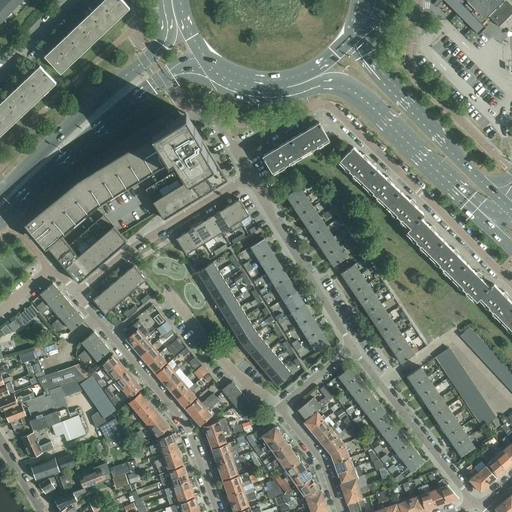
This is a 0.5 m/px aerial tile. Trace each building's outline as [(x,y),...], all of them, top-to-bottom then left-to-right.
[(1,0),(0,0),(0,16),(3,20),(12,11),(1,0)] [(18,0),(1,0),(12,11),(21,2),(18,0)] [(122,0),(103,0),(102,1),(118,18),(130,7),(122,0)] [(450,0),(458,7),(464,0),(472,0),(475,2),(499,27),(511,13),(511,5),(506,0),(450,0)] [(102,1),(91,12),(107,29),(118,18),(102,1)] [(91,12),(79,23),(95,40),(107,29),(91,12)] [(79,23),(68,34),(84,51),(95,40),(79,23)] [(68,34),(56,45),(72,62),(84,51),(68,34)] [(72,62),(56,45),(45,56),(61,73),(72,62)] [(40,65),(29,76),(45,93),(56,82),(40,65)] [(29,76),(17,87),(33,104),(45,93),(29,76)] [(17,87),(6,98),(22,115),(33,104),(17,87)] [(6,98),(0,102),(0,114),(10,126),(22,115),(6,98)] [(228,180),(186,113),(78,179),(25,223),(46,247),(47,246),(79,283),(127,241),(114,225),(78,255),(61,235),(96,205),(169,160),(183,181),(174,186),(175,187),(153,201),(164,219),(228,180)] [(0,114),(0,135),(10,126),(0,114)] [(302,132),(291,139),(301,155),(312,148),(313,149),(318,146),(317,145),(329,138),(319,122),(307,129),(306,127),(301,130),(302,132)] [(274,149),(263,156),(272,172),(284,165),(285,166),(289,163),(290,163),(289,162),(301,155),(291,139),(279,146),(278,144),(273,146),(274,149)] [(364,183),(377,169),(367,160),(369,158),(365,154),(363,156),(353,146),(340,160),(350,169),(350,170),(354,174),(355,174),(364,183)] [(377,169),(364,183),(374,192),(373,192),(378,197),(378,196),(388,205),(401,192),(391,182),(392,180),(388,176),(387,178),(377,169)] [(287,195),(293,205),(307,196),(303,191),(306,190),(302,185),(287,195)] [(401,192),(388,205),(398,214),(397,215),(401,219),(402,218),(411,227),(408,231),(424,214),(414,205),(416,203),(412,199),(410,201),(401,192)] [(293,205),(300,215),(313,206),(310,201),(312,200),(309,195),(307,196),(293,205)] [(239,199),(230,205),(242,225),(243,225),(241,221),(249,215),(239,199)] [(230,205),(221,210),(234,231),(242,225),(230,205)] [(300,215),(307,225),(320,216),(317,211),(319,209),(316,205),(313,206),(300,215)] [(221,210),(212,216),(222,232),(230,227),(233,231),(234,231),(221,210)] [(424,214),(408,231),(417,240),(416,241),(421,245),(421,244),(431,254),(444,241),(434,231),(436,229),(432,225),(430,227),(421,218),(425,214),(424,214)] [(307,225),(314,235),(327,226),(323,221),(326,219),(323,215),(320,216),(307,225)] [(212,216),(203,221),(213,237),(222,232),(212,216)] [(203,221),(194,227),(204,243),(213,237),(203,221)] [(314,235),(320,245),(334,236),(330,231),(332,229),(329,225),(327,226),(314,235)] [(194,226),(186,232),(196,248),(204,243),(194,227),(194,226)] [(256,226),(249,230),(251,234),(258,229),(256,226)] [(186,254),(196,248),(186,232),(185,232),(176,238),(186,254)] [(320,245),(327,255),(340,246),(337,241),(339,239),(336,234),(334,236),(320,245)] [(264,238),(251,246),(259,260),(272,251),(264,239),(265,239),(264,238)] [(444,241),(431,254),(440,263),(439,264),(443,268),(444,268),(454,277),(467,264),(457,254),(459,253),(455,249),(453,250),(444,241)] [(340,246),(327,255),(334,265),(347,256),(344,251),(346,249),(343,244),(340,246)] [(272,251),(259,260),(267,273),(281,265),(280,264),(280,265),(272,252),(273,252),(272,251)] [(213,261),(197,271),(203,281),(219,271),(213,261)] [(341,272),(348,282),(361,273),(358,268),(361,267),(357,262),(341,272)] [(467,264),(454,277),(463,287),(462,287),(466,292),(467,291),(477,300),(494,284),(493,283),(490,287),(480,277),(482,276),(478,272),(476,273),(467,264)] [(125,272),(138,287),(146,279),(134,265),(125,272)] [(281,265),(267,273),(276,286),(289,278),(289,277),(288,278),(280,265),(281,265)] [(219,271),(203,281),(208,290),(208,289),(208,290),(225,280),(219,271)] [(118,279),(117,279),(130,293),(138,287),(125,272),(117,279),(118,279)] [(348,282),(355,292),(368,283),(365,278),(367,277),(364,272),(361,273),(348,282)] [(289,278),(276,286),(284,299),(297,291),(296,291),(289,278)] [(110,285),(109,286),(122,300),(130,293),(117,279),(110,285)] [(225,280),(208,290),(214,298),(230,288),(225,280)] [(355,292),(362,302),(375,293),(371,288),(374,287),(371,282),(368,283),(355,292)] [(49,302),(61,292),(53,283),(41,293),(49,302)] [(494,284),(477,300),(477,301),(481,297),(490,306),(489,307),(493,311),(494,310),(503,320),(511,311),(511,302),(507,297),(509,296),(505,291),(503,293),(494,284)] [(102,292),(114,307),(122,300),(109,286),(102,292)] [(230,288),(214,298),(219,307),(236,297),(230,288)] [(297,291),(284,299),(292,312),(305,304),(304,304),(297,291)] [(49,302),(56,311),(69,301),(61,292),(49,302)] [(102,292),(93,299),(105,314),(114,307),(102,292)] [(362,302),(368,312),(381,303),(378,298),(381,297),(377,292),(375,293),(362,302)] [(236,297),(219,307),(225,316),(241,306),(236,297)] [(56,311),(64,321),(76,310),(69,301),(56,311)] [(37,306),(40,310),(45,305),(42,302),(37,306)] [(368,312),(375,322),(388,313),(385,308),(387,306),(384,302),(381,303),(368,312)] [(20,314),(24,326),(39,313),(32,304),(20,314)] [(305,304),(292,312),(300,325),(313,317),(305,305),(305,304)] [(45,305),(40,310),(43,313),(48,309),(45,305)] [(241,306),(225,316),(230,325),(246,315),(241,306)] [(76,310),(64,321),(72,330),(84,320),(76,310)] [(511,311),(503,320),(511,329),(511,330),(511,311)] [(375,322),(382,332),(395,323),(391,318),(394,316),(391,312),(388,313),(375,322)] [(159,314),(154,318),(160,325),(164,321),(159,314)] [(246,315),(230,325),(235,334),(236,334),(252,324),(246,315)] [(313,317),(300,325),(308,338),(321,330),(313,318),(313,317)] [(120,318),(114,323),(116,327),(122,322),(120,318)] [(52,324),(55,328),(61,323),(58,319),(52,324)] [(8,324),(14,331),(19,327),(14,320),(8,324)] [(126,338),(134,347),(145,337),(150,333),(139,320),(127,330),(131,334),(126,338)] [(166,321),(157,329),(162,336),(172,329),(166,321)] [(382,332),(388,342),(401,333),(398,328),(401,326),(397,322),(395,323),(382,332)] [(252,324),(236,334),(242,345),(243,345),(257,333),(252,324)] [(461,335),(466,340),(474,331),(470,327),(461,335)] [(321,330),(308,338),(316,352),(329,344),(329,343),(321,331),(321,330)] [(82,341),(90,351),(102,340),(94,331),(82,341)] [(466,340),(470,345),(479,336),(474,331),(466,340)] [(388,342),(395,352),(408,343),(405,338),(407,336),(404,332),(401,333),(388,342)] [(264,341),(257,333),(243,345),(249,353),(250,353),(264,341)] [(470,345),(474,349),(483,341),(479,336),(470,345)] [(134,347),(141,355),(152,345),(145,337),(134,347)] [(177,338),(170,344),(177,352),(184,347),(177,338)] [(90,351),(98,360),(110,350),(102,340),(90,351)] [(271,348),(264,341),(250,353),(256,361),(271,348)] [(474,349),(479,354),(488,346),(483,341),(474,349)] [(408,343),(395,352),(402,363),(415,354),(411,348),(414,346),(411,342),(408,343)] [(141,355),(148,363),(160,353),(152,345),(141,355)] [(479,354),(483,359),(492,351),(488,346),(479,354)] [(190,351),(187,347),(181,352),(184,356),(190,351)] [(271,348),(256,361),(263,369),(278,356),(271,348)] [(436,356),(440,362),(453,353),(449,348),(436,356)] [(34,349),(21,353),(23,361),(37,357),(34,349)] [(483,359),(488,364),(497,355),(492,351),(483,359)] [(87,353),(81,358),(85,362),(90,357),(87,353)] [(160,353),(148,363),(155,372),(167,362),(160,353)] [(440,362),(443,367),(456,358),(453,353),(440,362)] [(101,378),(105,375),(120,362),(113,354),(101,364),(104,367),(93,375),(98,381),(101,378)] [(488,364),(492,368),(501,360),(497,355),(488,364)] [(278,356),(263,369),(270,377),(284,364),(278,356)] [(201,364),(195,357),(191,361),(196,368),(201,364)] [(443,367),(447,372),(460,364),(456,358),(443,367)] [(492,368),(497,373),(506,365),(501,360),(492,368)] [(120,362),(105,375),(107,379),(111,375),(116,380),(127,370),(120,362)] [(75,365),(85,378),(92,375),(82,363),(75,365)] [(163,382),(175,372),(180,368),(177,365),(173,369),(168,363),(156,373),(163,382)] [(284,364),(270,377),(277,385),(292,373),(284,364)] [(447,372),(450,378),(464,369),(460,364),(447,372)] [(46,391),(60,386),(85,378),(75,365),(37,378),(38,379),(41,383),(46,391)] [(202,365),(194,372),(200,379),(208,372),(202,365)] [(339,375),(346,385),(359,375),(351,365),(339,375)] [(497,373),(501,378),(510,370),(506,365),(497,373)] [(408,376),(414,386),(428,377),(421,367),(408,376)] [(450,378),(454,383),(467,374),(464,369),(450,378)] [(127,370),(116,380),(123,389),(135,379),(127,370)] [(501,378),(505,383),(511,376),(511,371),(510,370),(501,378)] [(163,382),(170,390),(182,380),(175,372),(163,382)] [(208,372),(204,376),(208,381),(213,378),(208,372)] [(454,383),(458,389),(471,380),(467,374),(454,383)] [(60,386),(64,397),(85,389),(81,383),(92,375),(85,378),(60,386)] [(81,383),(85,389),(99,411),(92,416),(96,427),(106,422),(105,417),(116,410),(101,388),(97,382),(92,375),(81,383)] [(346,385),(353,394),(366,385),(359,375),(346,385)] [(414,386),(421,396),(434,387),(428,377),(414,386)] [(97,382),(101,388),(106,384),(101,378),(98,381),(97,382)] [(135,379),(123,389),(121,390),(123,393),(125,391),(130,397),(142,387),(135,379)] [(170,390),(178,398),(189,388),(182,380),(170,390)] [(458,389),(461,394),(474,385),(471,380),(458,389)] [(222,389),(247,420),(258,411),(232,381),(222,389)] [(5,383),(0,384),(0,397),(18,390),(16,386),(8,389),(6,383),(5,383)] [(328,401),(334,397),(325,385),(320,389),(328,401)] [(353,394),(361,404),(373,394),(366,385),(353,394)] [(461,394),(465,399),(478,390),(474,385),(461,394)] [(46,391),(48,395),(45,396),(44,394),(26,401),(23,402),(25,407),(28,406),(32,417),(27,418),(28,421),(30,420),(57,410),(61,420),(78,413),(76,409),(70,412),(64,397),(60,386),(46,391)] [(189,388),(178,398),(185,407),(197,397),(192,391),(195,389),(193,386),(189,388)] [(421,396),(428,406),(441,397),(434,387),(421,396)] [(465,399),(468,405),(482,396),(478,390),(465,399)] [(129,402),(136,411),(148,401),(141,392),(129,402)] [(213,393),(206,399),(210,403),(216,397),(213,393)] [(2,410),(23,402),(26,401),(29,400),(27,395),(24,396),(16,399),(14,394),(0,399),(0,406),(2,410)] [(361,404),(368,414),(381,404),(373,394),(361,404)] [(339,400),(342,404),(348,400),(345,396),(339,400)] [(468,405),(472,410),(485,401),(482,396),(468,405)] [(216,397),(210,403),(213,406),(220,400),(216,397)] [(298,410),(307,420),(317,411),(322,407),(314,397),(298,410)] [(428,406),(435,416),(448,407),(441,397),(428,406)] [(186,408),(193,417),(210,403),(206,399),(202,403),(198,398),(186,408)] [(136,411),(144,419),(155,409),(148,401),(136,411)] [(472,410),(476,415),(489,407),(485,401),(472,410)] [(10,421),(16,432),(26,428),(22,422),(26,420),(24,416),(26,415),(22,403),(5,410),(7,414),(6,416),(7,420),(9,420),(10,421)] [(210,403),(193,417),(200,425),(212,415),(208,410),(213,406),(210,403)] [(368,414),(375,423),(388,413),(381,404),(368,414)] [(435,416),(441,426),(455,417),(448,407),(435,416)] [(476,415),(479,421),(492,412),(489,407),(476,415)] [(144,419),(151,428),(163,418),(155,409),(144,419)] [(57,410),(30,420),(33,429),(36,428),(36,429),(61,420),(57,410)] [(311,430),(324,419),(326,417),(323,414),(321,416),(317,411),(307,420),(304,422),(305,422),(304,424),(307,427),(308,426),(311,430)] [(492,412),(479,421),(483,426),(496,417),(492,412)] [(375,423),(383,433),(395,423),(388,413),(375,423)] [(64,433),(71,439),(86,433),(79,415),(52,425),(56,436),(64,433)] [(441,426),(448,436),(461,427),(455,417),(441,426)] [(501,424),(496,417),(492,420),(497,427),(501,424)] [(100,426),(108,442),(124,434),(116,418),(100,426)] [(163,418),(151,428),(158,436),(170,426),(163,418)] [(229,422),(231,428),(238,425),(236,419),(229,422)] [(315,434),(318,438),(333,425),(330,422),(328,424),(324,419),(311,430),(312,430),(311,432),(313,435),(315,434)] [(204,426),(208,436),(223,431),(230,429),(229,425),(221,427),(219,421),(204,426)] [(242,424),(245,430),(252,427),(249,421),(242,424)] [(329,453),(331,453),(346,445),(340,438),(342,436),(355,426),(352,423),(339,433),(337,435),(324,445),(327,449),(327,451),(329,453)] [(383,433),(390,442),(403,433),(395,423),(383,433)] [(324,445),(337,435),(333,430),(335,429),(333,425),(318,438),(321,441),(320,443),(322,445),(324,445)] [(360,429),(363,433),(369,429),(366,425),(360,429)] [(266,446),(282,435),(279,431),(280,429),(278,426),(276,426),(262,435),(266,441),(264,442),(266,446)] [(448,436),(455,446),(468,437),(461,427),(448,436)] [(223,431),(208,436),(212,447),(227,442),(223,431)] [(21,436),(26,446),(38,441),(34,432),(21,436)] [(150,446),(151,449),(175,441),(173,433),(157,438),(159,443),(150,446)] [(390,442),(397,452),(410,442),(403,433),(390,442)] [(144,434),(140,437),(138,439),(140,444),(146,441),(144,439),(147,437),(144,434)] [(274,453),(288,443),(287,442),(288,441),(286,438),(284,438),(282,435),(266,446),(257,452),(260,456),(265,452),(265,451),(270,447),(274,453)] [(508,446),(504,450),(511,459),(511,442),(507,436),(503,440),(508,446)] [(468,437),(455,446),(462,456),(475,447),(468,437)] [(38,441),(26,446),(31,457),(43,452),(54,447),(51,441),(40,446),(38,441)] [(161,450),(163,454),(178,448),(175,441),(151,449),(152,453),(161,450)] [(397,452),(404,461),(417,452),(410,442),(397,452)] [(212,448),(215,456),(243,446),(242,443),(229,447),(228,443),(212,448)] [(278,463),(294,452),(291,448),(292,446),(290,443),(288,443),(274,453),(278,458),(276,459),(278,463)] [(374,449),(377,452),(383,448),(380,444),(374,449)] [(334,462),(350,457),(346,445),(331,453),(331,454),(332,457),(331,458),(333,462),(334,462)] [(215,456),(217,463),(233,458),(232,454),(244,450),(243,446),(215,456)] [(492,453),(495,457),(506,470),(508,469),(509,469),(511,467),(511,466),(511,464),(511,459),(504,450),(503,450),(500,446),(492,453)] [(155,461),(156,464),(181,456),(178,448),(163,454),(164,458),(155,461)] [(286,470),(300,460),(299,459),(300,458),(298,455),(296,455),(294,452),(278,463),(271,468),(269,469),(272,473),(277,469),(283,465),(286,470)] [(378,459),(373,452),(369,453),(372,460),(378,459)] [(417,452),(404,461),(412,471),(425,461),(417,452)] [(72,454),(56,459),(60,470),(62,469),(75,464),(72,454)] [(506,470),(495,457),(491,461),(486,455),(482,458),(498,477),(502,474),(503,473),(505,472),(506,470)] [(181,456),(156,464),(157,468),(156,468),(157,472),(159,471),(160,472),(183,463),(181,456)] [(336,471),(338,472),(353,466),(351,461),(354,460),(352,456),(350,457),(334,462),(336,467),(335,468),(336,471)] [(55,457),(32,465),(37,479),(60,471),(59,470),(60,470),(56,459),(56,460),(55,457)] [(217,463),(220,471),(245,462),(243,459),(234,462),(233,458),(217,463)] [(378,459),(373,460),(377,471),(384,468),(378,459)] [(286,482),(290,479),(306,468),(303,465),(304,463),(302,461),(300,461),(300,460),(286,470),(289,475),(279,482),(281,486),(286,482)] [(245,462),(220,471),(223,479),(238,473),(237,469),(246,466),(245,462)] [(482,468),(477,472),(489,485),(491,485),(493,482),(493,481),(497,478),(483,462),(479,465),(482,468)] [(100,469),(80,477),(84,487),(105,479),(103,475),(110,472),(106,463),(99,466),(100,469)] [(111,469),(114,477),(129,472),(127,464),(111,469)] [(159,474),(162,481),(187,473),(184,465),(159,474)] [(339,479),(340,483),(355,478),(355,477),(357,477),(353,466),(338,472),(340,478),(339,479)] [(489,485),(477,472),(472,466),(469,469),(474,475),(469,479),(480,492),(489,485)] [(294,481),(298,487),(312,477),(311,476),(312,475),(310,472),(308,472),(306,468),(290,479),(292,483),(294,481)] [(386,469),(381,471),(383,479),(391,476),(386,469)] [(140,479),(138,471),(126,475),(129,483),(140,479)] [(226,488),(256,478),(257,477),(256,474),(249,476),(247,472),(244,473),(223,480),(226,488)] [(172,482),(174,486),(189,480),(187,473),(162,481),(163,485),(172,482)] [(395,478),(398,482),(404,477),(401,474),(395,478)] [(126,475),(113,479),(116,489),(129,485),(126,475)] [(39,483),(45,493),(55,488),(49,477),(39,483)] [(304,496),(306,495),(321,490),(315,482),(316,481),(314,478),(313,478),(312,477),(298,487),(304,496)] [(433,483),(435,487),(447,482),(444,477),(433,483)] [(226,488),(229,495),(244,490),(243,486),(252,483),(251,483),(257,481),(256,478),(226,488)] [(340,483),(344,493),(359,488),(355,478),(340,483)] [(165,489),(167,496),(192,488),(189,480),(174,486),(165,489)] [(289,486),(286,482),(281,486),(284,490),(289,486)] [(447,485),(440,487),(446,503),(459,498),(447,485)] [(273,488),(276,496),(284,493),(279,486),(277,487),(273,488)] [(440,487),(430,491),(436,507),(437,506),(438,507),(441,506),(442,505),(446,503),(440,487)] [(55,499),(57,503),(57,505),(57,506),(59,508),(60,508),(61,510),(77,500),(75,496),(86,492),(85,488),(55,499)] [(192,488),(167,496),(170,504),(194,495),(192,488)] [(344,493),(347,504),(358,500),(363,498),(359,488),(344,493)] [(229,495),(231,503),(256,494),(254,491),(245,494),(244,490),(229,495)] [(304,507),(310,505),(325,500),(321,490),(306,495),(308,502),(303,503),(304,507)] [(385,490),(380,492),(387,511),(399,511),(396,503),(390,505),(386,494),(385,490)] [(436,507),(430,491),(420,495),(426,510),(436,507)] [(387,511),(380,492),(375,494),(377,497),(378,497),(379,501),(378,502),(380,509),(375,511),(387,511)] [(415,497),(408,499),(412,511),(421,511),(424,511),(418,492),(414,494),(415,497)] [(284,493),(276,496),(279,505),(288,502),(284,494),(284,493)] [(412,511),(408,499),(402,501),(399,493),(395,495),(398,503),(401,511),(412,511)] [(256,494),(231,503),(234,511),(249,505),(248,501),(257,498),(256,494)] [(504,500),(503,501),(511,511),(511,495),(511,494),(507,497),(504,500)] [(171,506),(172,511),(176,511),(198,505),(195,497),(171,506)] [(140,498),(139,498),(135,500),(137,507),(142,505),(141,503),(143,502),(141,498),(140,498)] [(325,500),(310,505),(311,511),(324,511),(328,511),(325,500)] [(358,500),(347,504),(350,511),(362,511),(360,507),(358,500)] [(511,511),(503,501),(495,508),(497,511),(511,511)] [(132,503),(126,506),(128,510),(128,511),(135,511),(136,511),(132,503)]
